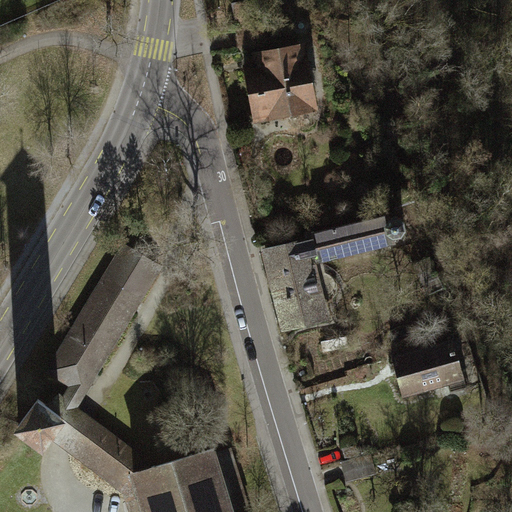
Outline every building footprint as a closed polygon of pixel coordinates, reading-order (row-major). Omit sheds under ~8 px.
[(252,0),(235,4),(240,26),(263,22),(261,13),(277,10),(274,0),(252,0)] [(272,20),(263,22),(240,26),(244,47),(276,40),(272,20)] [(304,47),(265,54),(267,65),(249,68),(258,119),(291,113),(293,120),(317,115),(304,47)] [(322,260),(324,259),(397,242),(395,237),(402,236),(408,230),(406,220),(398,215),(390,218),(390,215),(316,233),(317,238),(322,260)] [(322,260),(317,238),(267,251),(286,327),(327,317),(323,303),(327,302),(329,301),(332,299),(335,296),(337,293),(338,290),(338,285),(337,282),(335,279),(334,277),(331,274),(327,272),(324,259),(322,260)] [(51,370),(76,385),(86,368),(95,373),(160,266),(127,246),(51,370)] [(415,264),(429,295),(444,288),(431,257),(415,264)] [(393,357),(404,395),(466,378),(454,339),(393,357)] [(95,373),(86,368),(76,385),(66,401),(70,404),(51,431),(76,450),(96,425),(74,408),(95,373)] [(51,431),(70,404),(66,401),(59,396),(47,405),(40,399),(20,424),(42,442),(51,431)] [(145,460),(96,425),(76,450),(75,452),(128,491),(132,511),(231,511),(229,511),(227,506),(244,501),(245,504),(247,504),(230,449),(212,455),(211,453),(213,452),(212,448),(207,449),(207,450),(194,454),(194,453),(190,454),(191,455),(157,466),(156,464),(153,465),(153,466),(147,468),(145,460)] [(344,463),(348,479),(376,472),(371,455),(344,463)]
